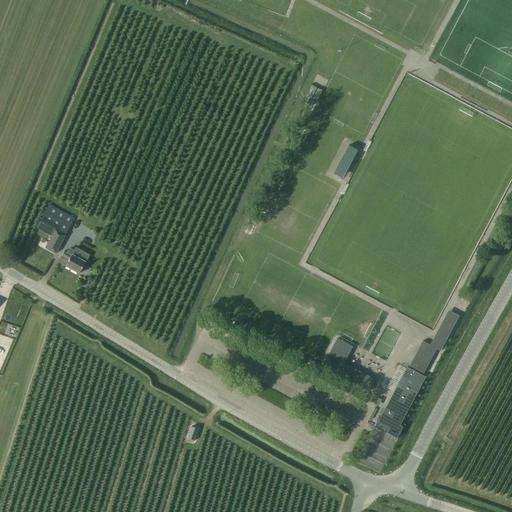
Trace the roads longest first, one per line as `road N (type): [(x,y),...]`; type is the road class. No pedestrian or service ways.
road 1 (unclassified): [(369,481),(216,399),(0,266)]
road 2 (unclassified): [(397,492),(511,282)]
